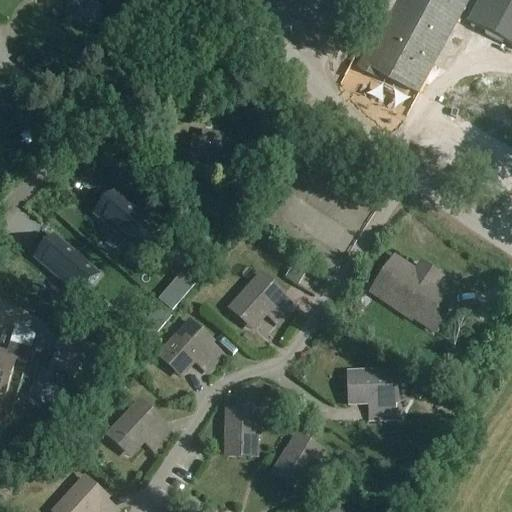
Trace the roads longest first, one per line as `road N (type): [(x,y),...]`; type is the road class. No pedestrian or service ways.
road 1 (unclassified): [(511,244),(411,175),(231,0)]
road 2 (track): [(249,19),(132,99),(0,219)]
road 3 (unknown): [(109,121),(29,94),(0,65)]
